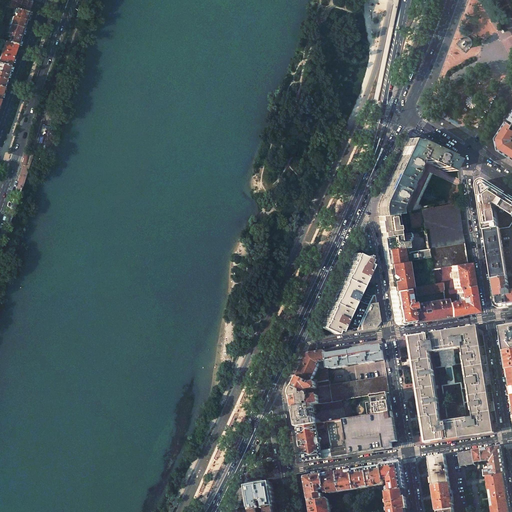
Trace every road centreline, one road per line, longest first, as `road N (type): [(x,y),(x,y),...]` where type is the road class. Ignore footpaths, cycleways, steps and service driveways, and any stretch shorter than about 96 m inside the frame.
road 1 (primary): [(401,20),(356,204)]
road 2 (residential): [(489,316),(469,153)]
road 3 (primary): [(356,204),(290,343)]
road 4 (primary): [(272,378),(212,511)]
road 5 (primary): [(12,171),(55,35)]
road 6 (primary): [(44,0),(0,127)]
road 7 (residential): [(356,204),(373,236),(388,333)]
road 8 (primary): [(402,118),(452,0)]
road 9 (residential): [(507,437),(489,316)]
road 10 (residential): [(388,333),(407,453)]
road 11 (residential): [(407,453),(287,470)]
